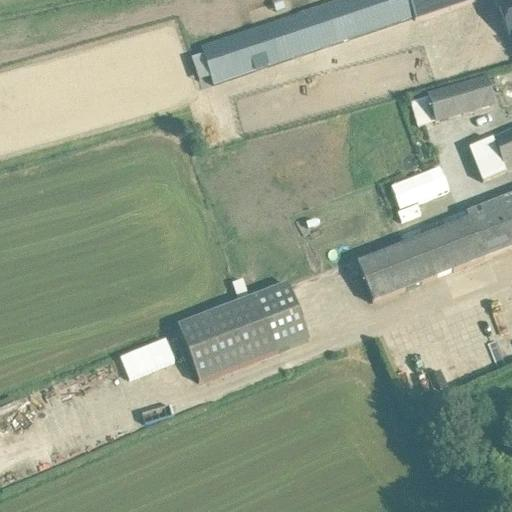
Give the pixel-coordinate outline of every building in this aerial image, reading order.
[(213,88),(415,21),(416,24),(476,4),(475,0),(347,0),(200,49),(213,88)] [(511,0),(491,0),(495,7),(509,42),(511,40),(511,0)] [(486,82),(427,99),(434,124),(494,107),(493,105),(487,84),(486,82)] [(483,184),(511,171),(511,132),(469,151),(483,184)] [(409,143),(367,163),(373,177),(403,164),(416,158),(409,143)] [(372,305),(511,250),(511,198),(465,217),(467,223),(357,268),(372,305)] [(309,343),(287,286),(177,329),(198,385),(309,343)]
